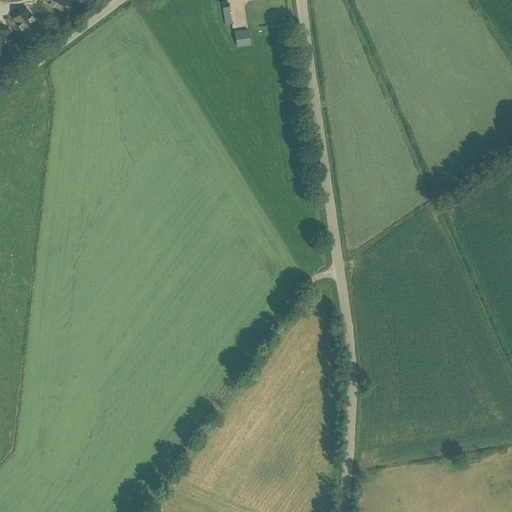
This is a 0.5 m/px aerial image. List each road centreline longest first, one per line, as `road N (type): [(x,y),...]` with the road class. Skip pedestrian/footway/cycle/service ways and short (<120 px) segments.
road 1 (unclassified): [(343,511),(351,366),(301,0)]
road 2 (track): [(136,511),(299,289),(338,272)]
road 3 (track): [(0,90),(121,0)]
